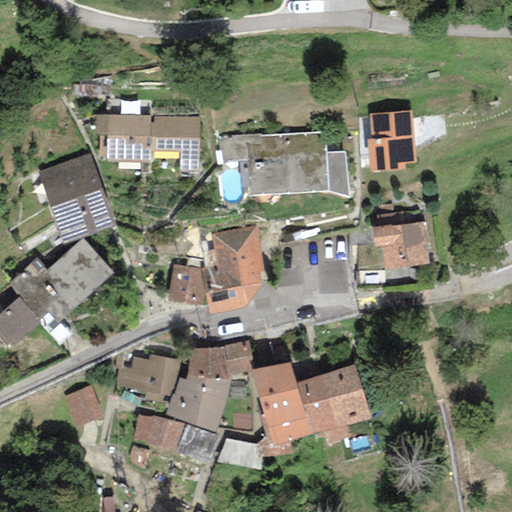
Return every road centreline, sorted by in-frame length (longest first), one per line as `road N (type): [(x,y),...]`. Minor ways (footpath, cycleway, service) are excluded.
road 1 (unclassified): [(0,402),(178,317),(245,321),(352,299)]
road 2 (unclassified): [(186,511),(71,461),(0,472)]
